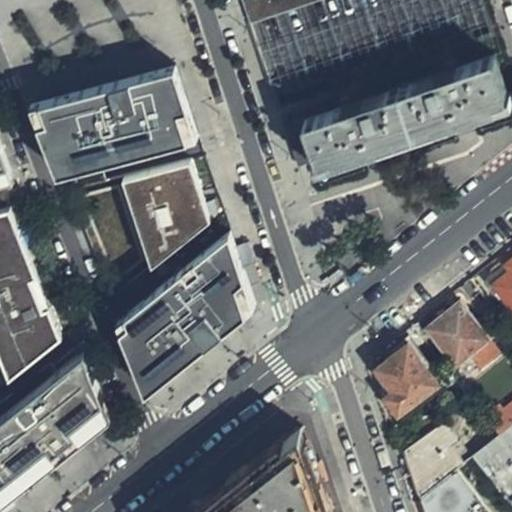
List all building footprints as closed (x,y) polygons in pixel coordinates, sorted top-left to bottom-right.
[(264,0),(247,0),(251,16),(268,13),(264,0)] [(507,96),(495,57),(284,124),(298,167),(316,161),(317,164),(511,101),(511,99),(511,95),(507,96)] [(177,63),(36,100),(62,167),(98,158),(200,133),(177,63)] [(0,142),(0,171),(10,169),(0,142)] [(194,155),(129,173),(156,261),(212,215),(194,155)] [(98,158),(62,167),(71,189),(104,180),(98,158)] [(7,206),(0,207),(0,349),(10,372),(60,333),(47,303),(43,304),(29,274),(33,272),(7,206)] [(231,227),(121,314),(151,384),(256,301),(231,227)] [(511,243),(502,252),(508,259),(502,263),(509,273),(497,283),(511,301),(511,243)] [(471,276),(460,285),(466,291),(477,283),(471,276)] [(492,335),(464,300),(432,325),(459,359),(492,335)] [(398,410),(438,380),(409,341),(378,366),(393,387),(384,393),(398,410)] [(0,379),(10,372),(0,349),(0,379)] [(81,351),(0,414),(0,490),(103,407),(81,351)] [(443,386),(438,380),(398,410),(403,417),(443,386)] [(407,450),(422,496),(467,461),(453,445),(463,437),(473,429),(461,413),(450,423),(448,420),(407,450)] [(332,511),(303,425),(193,511),(332,511)] [(511,425),(502,433),(484,447),(476,454),(491,472),(511,455),(511,425)] [(453,445),(467,461),(476,454),(463,437),(453,445)] [(506,511),(467,461),(422,496),(427,511),(506,511)]
